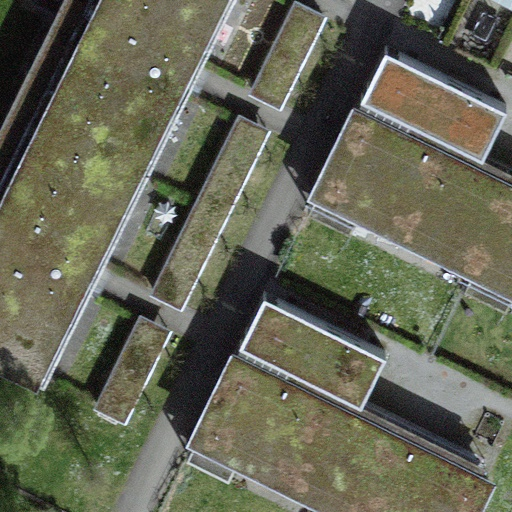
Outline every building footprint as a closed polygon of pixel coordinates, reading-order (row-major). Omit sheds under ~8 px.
[(85,0),(28,120),(139,172),(221,0),(85,0)] [(262,68),(289,81),(322,13),(295,0),(262,68)] [(314,191),(511,287),(511,184),(474,166),(505,102),(398,50),(367,114),(355,108),(314,191)] [(139,172),(28,120),(0,179),(0,371),(36,389),(139,172)] [(163,268),(190,281),(255,149),(228,135),(163,268)] [(180,448),(310,511),(476,511),(491,481),(351,413),(382,351),(277,300),(247,363),(227,353),(180,448)] [(123,417),(156,350),(130,336),(96,404),(123,417)]
